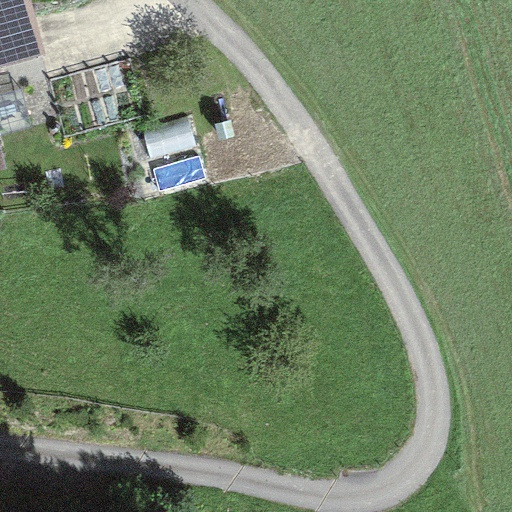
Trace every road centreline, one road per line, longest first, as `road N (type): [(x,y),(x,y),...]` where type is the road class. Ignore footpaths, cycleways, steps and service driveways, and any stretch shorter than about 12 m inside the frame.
road 1 (track): [(401,480),(431,438),(433,409),(412,318),(265,76),(189,0)]
road 2 (track): [(0,446),(217,472),(309,492),(358,496),(401,480)]
